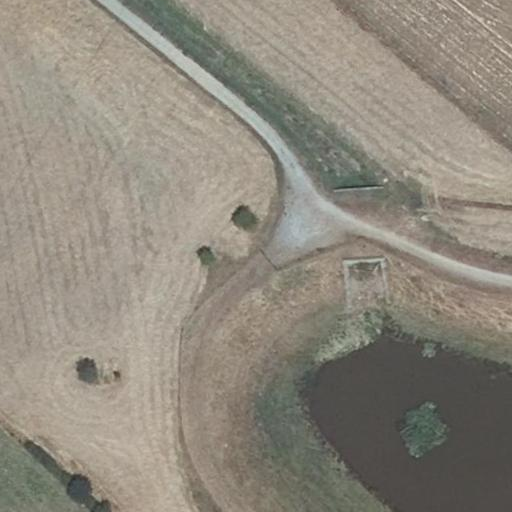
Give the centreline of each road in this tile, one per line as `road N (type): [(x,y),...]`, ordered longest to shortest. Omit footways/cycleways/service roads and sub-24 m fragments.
road 1 (track): [(102,0),(273,142),(315,233),(354,229),(447,268),(511,283)]
road 2 (track): [(315,233),(214,315),(191,371),(190,429),(211,491),(227,511)]
